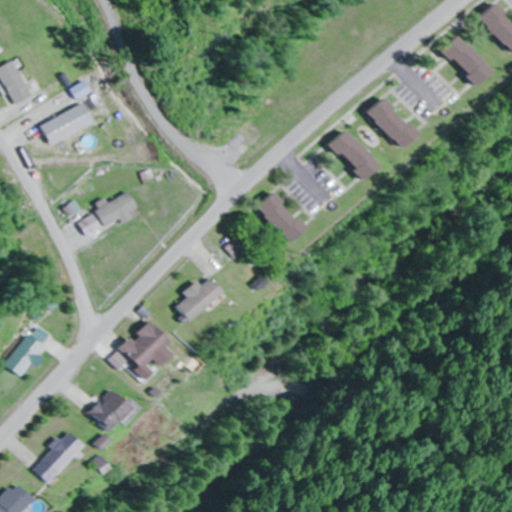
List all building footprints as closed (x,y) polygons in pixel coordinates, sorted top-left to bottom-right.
[(511,40),(481,5),(464,20),(495,55),(511,40)] [(474,73),(445,36),(426,50),(454,88),(474,73)] [(353,111),(382,151),(401,137),(373,97),(353,111)] [(316,144),(344,181),(363,167),(335,130),(316,144)] [(242,208),(270,245),(289,230),(260,193),(242,208)] [(199,283),(183,294),(187,300),(176,309),(188,324),(227,296),(215,280),(203,289),(199,283)] [(133,340),(131,338),(120,349),(141,372),(172,342),(152,321),(133,340)] [(35,366),(41,370),(48,360),(42,356),(48,347),(33,335),(10,366),(27,378),(35,366)] [(133,409),(113,389),(88,414),(108,434),(133,409)] [(47,483),(83,447),(69,433),(33,469),(47,483)] [(0,511),(22,511),(33,501),(15,484),(0,498),(0,511)]
